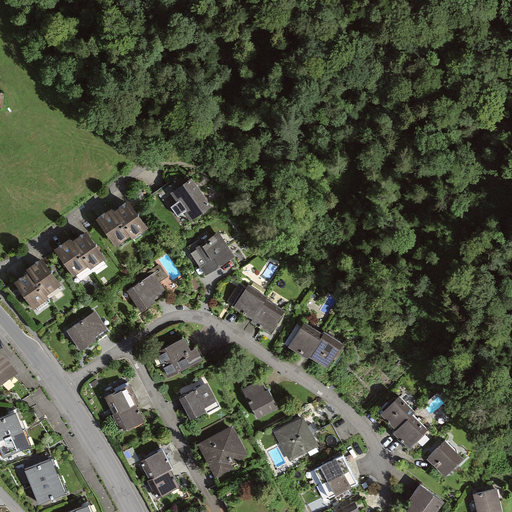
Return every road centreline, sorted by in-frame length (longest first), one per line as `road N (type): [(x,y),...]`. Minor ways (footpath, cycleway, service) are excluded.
road 1 (residential): [(126,342),(172,315),(204,317),(329,394),(370,438),(385,502)]
road 2 (residential): [(126,342),(218,511)]
road 3 (residential): [(0,269),(145,166)]
road 4 (tertiary): [(134,511),(60,385)]
